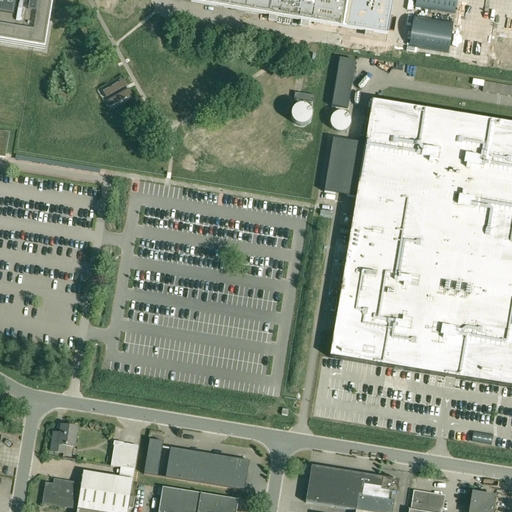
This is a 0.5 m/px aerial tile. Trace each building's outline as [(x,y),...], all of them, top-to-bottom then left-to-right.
[(0,0),(0,42),(44,50),(52,0),(0,0)] [(192,0),(193,1),(343,26),(347,0),(192,0)] [(416,0),(415,7),(455,13),(457,0),(416,0)] [(177,95),(129,5),(106,17),(154,107),(177,95)] [(414,19),(409,47),(449,53),(453,26),(414,19)] [(106,98),(126,87),(123,80),(102,92),(106,98)] [(107,101),(111,107),(131,95),(128,89),(107,101)] [(315,96),(295,93),(294,99),(314,103),(315,96)] [(329,160),(324,193),(355,198),(329,358),(501,387),(511,388),(511,124),(371,102),(364,145),(356,143),(333,139),(329,160)] [(0,157),(5,158),(9,133),(0,131),(0,157)] [(59,440),(53,439),(51,452),(64,454),(66,446),(74,448),(77,429),(61,426),(59,440)] [(474,432),(472,442),(491,445),(493,435),(474,432)] [(144,475),(158,477),(163,443),(149,440),(144,475)] [(111,467),(134,470),(138,447),(115,443),(111,467)] [(249,462),(171,449),(166,478),(244,491),(249,462)] [(392,480),(382,478),(311,467),(305,503),(356,511),(357,511),(391,511),(394,501),(391,501),(392,493),(397,494),(399,481),(394,480),(394,479),(393,479),(392,480)] [(127,511),(133,480),(83,472),(81,485),(54,480),(53,485),(46,484),(43,504),(64,508),(65,501),(78,503),(76,511),(127,511)] [(162,488),(158,511),(236,511),(238,501),(162,488)] [(440,511),(443,498),(415,494),(412,511),(409,511),(408,511),(440,511)] [(491,511),(494,498),(473,494),(470,511),(491,511)]
